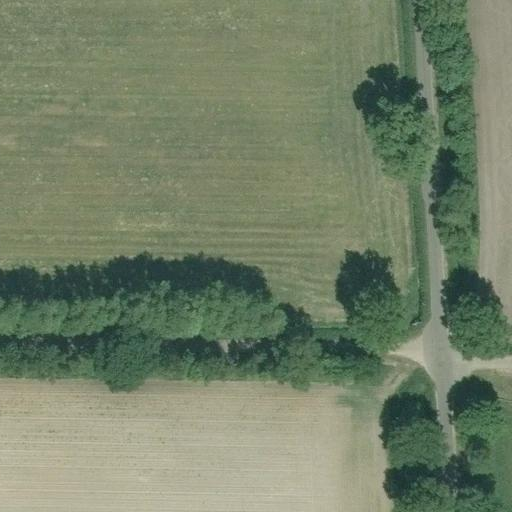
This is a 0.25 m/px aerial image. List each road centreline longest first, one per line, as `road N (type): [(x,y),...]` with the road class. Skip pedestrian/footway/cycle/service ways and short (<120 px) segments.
road 1 (unclassified): [(441,353),(0,345)]
road 2 (unclassified): [(419,0),(441,353)]
road 3 (unclassified): [(441,353),(452,511)]
